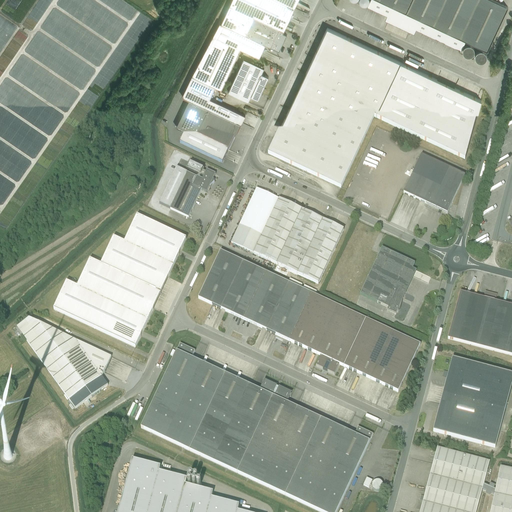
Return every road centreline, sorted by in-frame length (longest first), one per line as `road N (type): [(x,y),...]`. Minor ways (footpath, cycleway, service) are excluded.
road 1 (unclassified): [(411,428),(173,317)]
road 2 (unclassified): [(173,317),(136,389),(69,442),(76,511)]
road 3 (unclassified): [(246,162),(446,255)]
road 4 (unclassified): [(319,7),(500,89)]
road 5 (unknown): [(217,223),(158,212),(163,184),(181,161),(236,183)]
road 6 (unclassified): [(319,7),(246,162)]
road 7 (unclassified): [(246,162),(173,317)]
road 8 (unclassified): [(454,268),(411,428)]
road 9 (unclassified): [(459,248),(500,89)]
